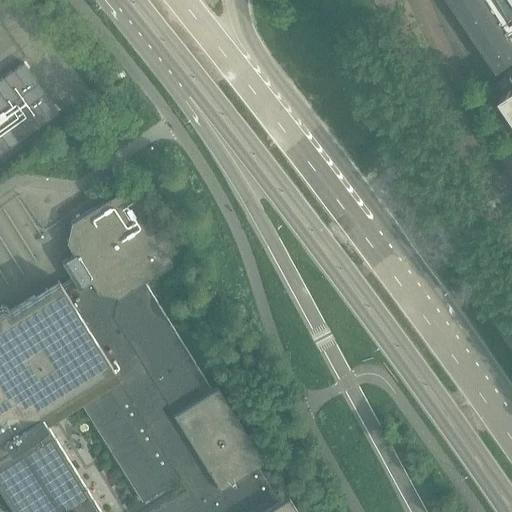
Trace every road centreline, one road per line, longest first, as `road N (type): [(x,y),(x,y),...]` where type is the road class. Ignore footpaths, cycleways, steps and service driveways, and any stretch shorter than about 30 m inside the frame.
road 1 (primary): [(170,64),(313,233),(511,511)]
road 2 (primary): [(170,64),(418,511)]
road 3 (primary): [(377,245),(182,0)]
road 4 (primary): [(377,245),(260,63),(237,0)]
road 5 (tertiary): [(511,220),(391,0)]
road 6 (primary): [(511,438),(377,245)]
